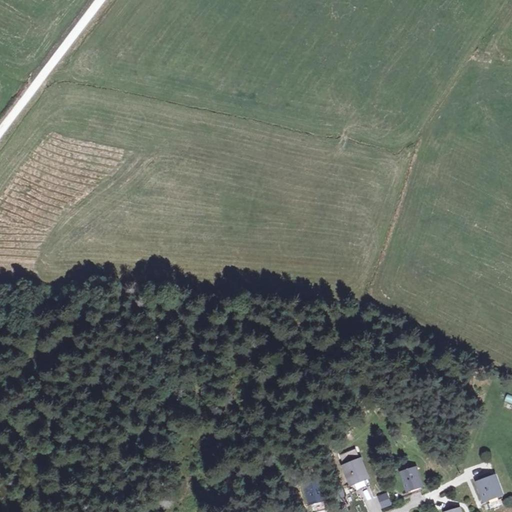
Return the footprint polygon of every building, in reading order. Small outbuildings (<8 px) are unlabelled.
[(347,465),(354,485),(371,480),(363,459),(347,465)] [(405,474),(411,491),(421,487),(416,471),(405,474)] [(481,482),(486,500),(501,497),(496,477),(481,482)] [(311,487),(315,506),(329,502),(324,484),(311,487)] [(386,491),(376,496),(381,509),(392,504),(386,491)]
